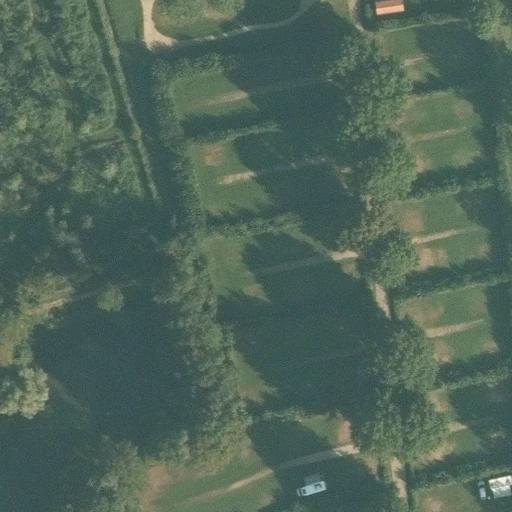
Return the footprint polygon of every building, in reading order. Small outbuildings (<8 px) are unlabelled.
[(374,14),(401,10),(399,0),(384,0),(372,2),(374,14)] [(420,99),(424,121),(449,118),(445,96),(420,99)] [(426,198),(429,218),(451,215),(448,195),(426,198)] [(313,225),(295,230),(299,244),(317,239),(313,225)] [(497,288),(475,288),(475,309),(498,309),(497,288)] [(240,313),(254,313),(252,296),(239,297),(240,313)] [(336,315),(342,345),(367,341),(361,310),(336,315)] [(299,324),(281,327),(284,345),(302,342),(299,324)] [(263,432),(269,450),(284,445),(278,427),(263,432)] [(511,472),(492,476),(496,500),(511,497),(511,472)] [(459,483),(461,511),(481,511),(484,511),(481,481),(459,483)] [(439,499),(449,498),(448,489),(419,493),(422,511),(441,509),(439,499)]
